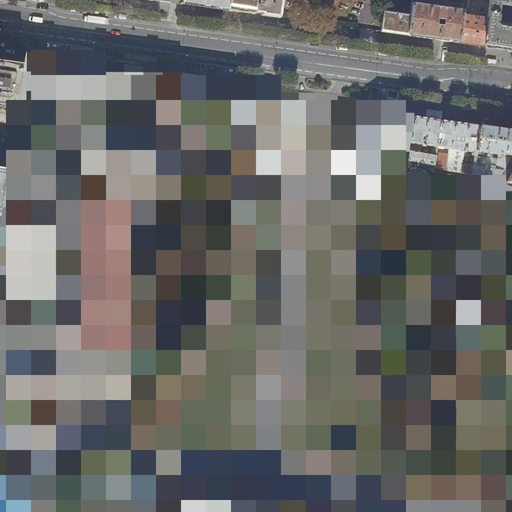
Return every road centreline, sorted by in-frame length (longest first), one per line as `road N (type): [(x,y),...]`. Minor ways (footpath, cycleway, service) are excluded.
road 1 (primary): [(346,69),(0,20)]
road 2 (primary): [(346,69),(511,92)]
